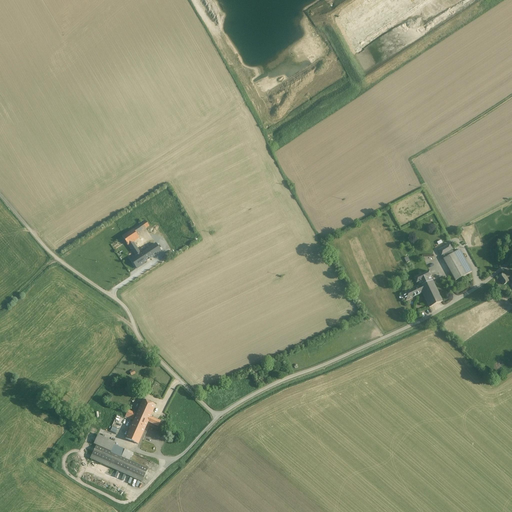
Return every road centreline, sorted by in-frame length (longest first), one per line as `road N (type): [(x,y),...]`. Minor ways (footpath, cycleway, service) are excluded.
road 1 (unclassified): [(218,415),(422,320),(511,261)]
road 2 (unclassified): [(218,415),(143,343),(123,304),(53,254),(0,193)]
road 3 (track): [(479,286),(413,157)]
